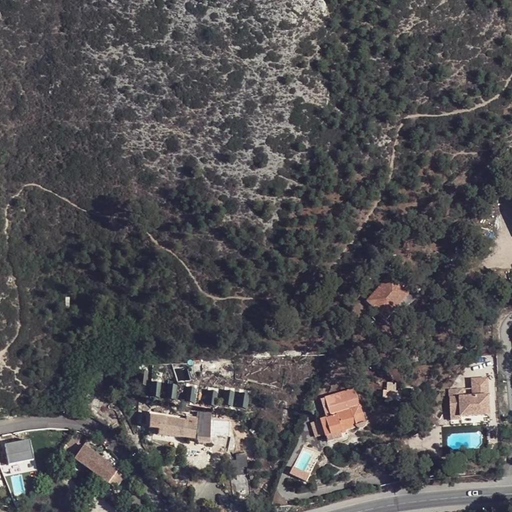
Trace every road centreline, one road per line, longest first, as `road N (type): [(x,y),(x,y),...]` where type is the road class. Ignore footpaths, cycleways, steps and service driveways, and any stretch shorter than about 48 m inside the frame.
road 1 (track): [(0,353),(17,337),(20,318),(8,207),(31,184),(84,211),(135,221),(179,255),(207,292),(287,296),(335,264),(370,218),(408,115),(454,113),(493,100),(511,75)]
road 2 (residential): [(170,511),(111,435),(90,422),(43,419),(0,428)]
road 3 (primary): [(511,493),(356,511)]
